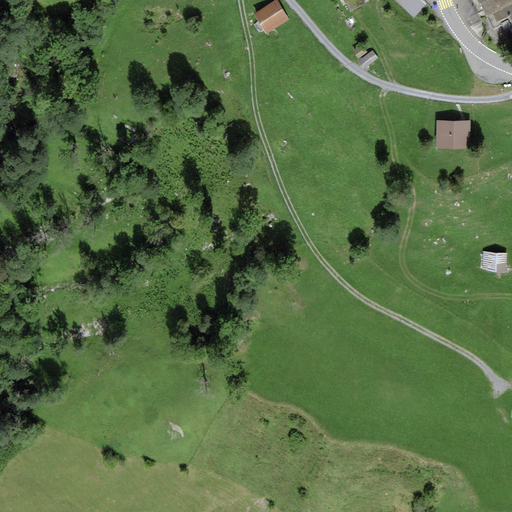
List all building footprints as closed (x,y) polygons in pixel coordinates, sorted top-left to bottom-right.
[(422,0),(401,0),(415,13),(425,3),(422,0)] [(511,0),(478,0),(494,30),(511,20),(511,0)] [(254,15),(266,33),(288,19),(277,1),(254,15)] [(359,61),(364,67),(378,58),(373,51),(359,61)] [(434,124),(433,148),(464,149),(464,125),(434,124)] [(483,253),(482,270),(506,271),(507,255),(483,253)]
